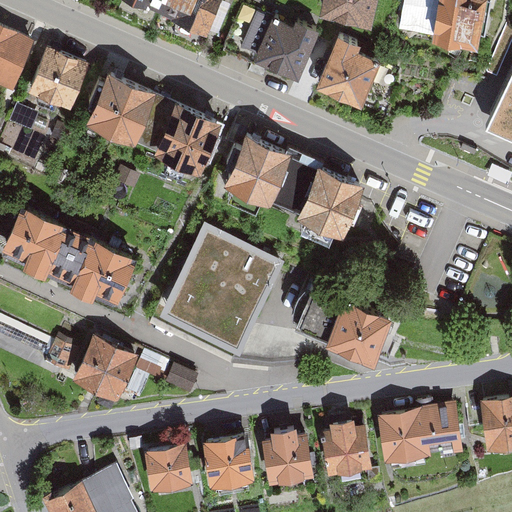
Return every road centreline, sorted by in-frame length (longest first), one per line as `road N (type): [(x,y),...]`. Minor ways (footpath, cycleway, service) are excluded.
road 1 (tertiary): [(23,0),(511,210)]
road 2 (residential): [(0,439),(511,361)]
